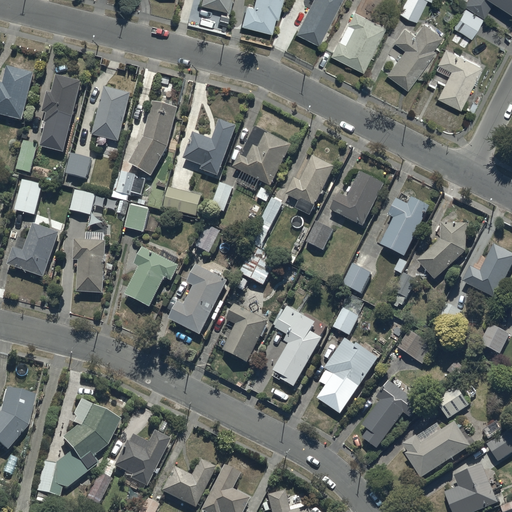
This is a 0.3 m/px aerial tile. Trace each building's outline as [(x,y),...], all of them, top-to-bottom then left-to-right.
[(280,15),(283,0),(255,0),(255,3),(247,1),(242,22),(273,30),(277,15),(280,15)] [(320,41),(341,0),(311,0),(296,29),(320,41)] [(355,7),(332,52),(364,68),(387,23),(377,18),(386,1),(383,0),(361,0),(357,9),(355,7)] [(403,0),(399,11),(417,20),(427,0),(403,0)] [(511,0),(465,0),(464,2),(484,15),(493,0),(494,0),(505,7),(508,3),(511,5),(511,0)] [(466,6),(454,24),(473,36),(485,18),(466,6)] [(408,86),(437,47),(434,46),(444,33),(425,19),(416,31),(406,24),(395,39),(405,47),(388,71),(408,86)] [(461,106),(483,62),(446,44),(438,60),(439,60),(436,66),(449,72),(438,94),(461,106)] [(0,113),(23,120),(36,71),(8,64),(3,82),(0,81),(0,113)] [(65,152),(83,80),(58,74),(53,92),(48,91),(43,111),(48,113),(46,121),(48,122),(42,147),(65,152)] [(121,140),(132,91),(106,85),(94,134),(121,140)] [(180,107),(153,100),(146,135),(130,163),(154,176),(171,146),(180,107)] [(220,175),(238,125),(222,119),(215,138),(194,131),(185,158),(204,165),(202,169),(220,175)] [(294,144),(258,126),(243,155),(241,154),(234,166),(272,186),(294,144)] [(38,144),(23,140),(16,169),(31,173),(38,144)] [(88,177),(93,158),(72,153),(67,173),(88,177)] [(337,165),(314,154),(302,180),(295,177),(287,193),(301,200),(297,208),(313,215),(337,165)] [(120,169),(113,196),(129,201),(131,195),(133,195),(133,192),(143,195),(147,179),(137,176),(138,173),(120,169)] [(340,192),(331,210),(365,227),(387,183),(362,170),(349,196),(340,192)] [(46,182),(23,177),(15,209),(38,215),(46,182)] [(225,211),(233,187),(220,182),(211,206),(225,211)] [(165,208),(198,216),(203,193),(170,186),(165,208)] [(273,192),(262,187),(257,196),(268,202),(273,192)] [(97,193),(76,188),(71,210),(92,214),(97,193)] [(407,256),(432,205),(413,196),(410,204),(398,198),(390,215),(397,218),(384,244),(407,256)] [(270,230),(283,204),(274,200),(261,226),(270,230)] [(150,208),(132,204),(126,227),(145,231),(150,208)] [(334,229),(316,220),(306,241),(324,250),(334,229)] [(45,276),(60,231),(35,222),(26,250),(14,247),(9,264),(45,276)] [(442,239),(420,259),(437,278),(468,251),(468,223),(442,222),(442,239)] [(224,231),(209,224),(199,243),(213,250),(224,231)] [(105,293),(108,240),(76,239),(75,260),(80,260),(78,292),(105,293)] [(257,243),(241,271),(264,285),(280,257),(257,243)] [(497,298),(511,268),(511,251),(495,243),(488,259),(481,256),(475,267),(472,265),(464,281),(497,298)] [(181,265),(144,246),(135,263),(141,266),(126,293),(151,306),(166,276),(173,280),(181,265)] [(373,272),(353,263),(343,284),(362,294),(373,272)] [(229,279),(198,264),(188,282),(195,285),(186,304),(178,300),(170,318),(202,334),(210,317),(216,320),(225,301),(220,299),(229,279)] [(407,301),(418,278),(405,272),(390,303),(399,307),(400,304),(403,305),(405,300),(407,301)] [(438,320),(453,328),(462,309),(447,302),(438,320)] [(269,319),(235,303),(228,318),(237,323),(224,349),(249,361),(269,319)] [(317,321),(289,305),(277,327),(290,334),(286,340),(290,342),(275,369),(284,374),(282,377),(297,385),(325,337),(312,329),(317,321)] [(361,317),(344,307),(333,326),(350,336),(361,317)] [(501,354),(511,333),(492,324),(482,345),(501,354)] [(437,345),(411,329),(399,347),(424,364),(437,345)] [(341,414),(381,357),(359,342),(358,344),(347,337),(326,367),(329,369),(322,380),(328,384),(318,398),(341,414)] [(423,402),(390,379),(378,396),(382,399),(363,425),(369,429),(363,438),(378,448),(404,411),(412,417),(423,402)] [(437,399),(449,418),(471,405),(458,385),(437,399)] [(2,410),(0,411),(0,443),(8,450),(29,426),(37,394),(7,387),(2,410)] [(122,418),(83,399),(74,413),(77,416),(74,422),(80,425),(64,436),(74,450),(55,463),(42,460),(35,491),(60,496),(63,486),(68,487),(99,464),(93,455),(110,443),(122,418)] [(406,454),(421,478),(473,444),(457,419),(422,442),(417,434),(404,442),(410,452),(406,454)] [(511,427),(488,444),(500,461),(511,452),(511,427)] [(147,486),(171,438),(155,430),(149,442),(133,434),(129,441),(127,440),(115,465),(133,474),(131,478),(147,486)] [(174,466),(161,491),(196,508),(216,467),(201,460),(193,475),(174,466)] [(446,492),(453,511),(472,511),(499,501),(484,463),(457,474),(461,486),(446,492)] [(241,473),(224,465),(201,509),(206,511),(243,511),(251,498),(233,489),(241,473)] [(113,478),(100,472),(86,498),(99,504),(113,478)] [(285,490),(268,494),(272,511),(312,511),(310,502),(289,507),(285,490)] [(155,511),(160,504),(145,497),(137,511),(155,511)] [(511,511),(511,503),(502,508),(504,511),(511,511)]
